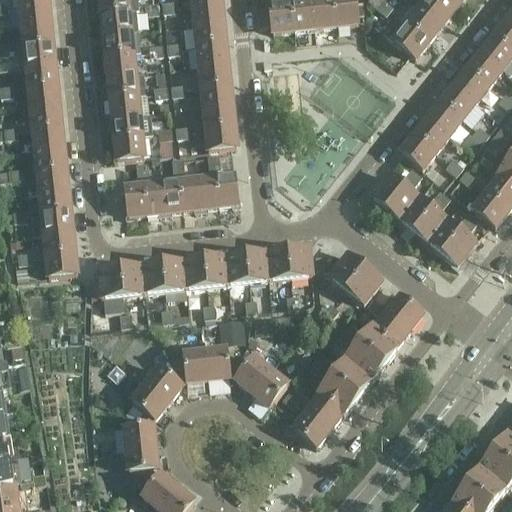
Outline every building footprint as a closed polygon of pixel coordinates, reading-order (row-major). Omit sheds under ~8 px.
[(49,9),(47,0),(19,0),(20,12),(49,9)] [(129,18),(126,0),(99,0),(101,6),(102,21),(129,18)] [(222,8),(220,0),(192,0),(193,11),(222,8)] [(455,16),(435,0),(431,0),(420,15),(442,32),(455,16)] [(468,0),(435,0),(455,16),(468,0)] [(355,7),(355,4),(333,6),(336,33),(358,30),(357,27),(357,24),(357,20),(364,20),(363,7),(355,7)] [(392,11),(384,5),(380,10),(388,16),(392,11)] [(336,33),(333,6),(313,8),(315,35),(336,33)] [(224,29),(222,8),(193,11),(196,32),(224,29)] [(315,35),(313,8),(292,11),(295,37),(315,35)] [(51,30),(49,9),(20,12),(23,33),(51,30)] [(388,16),(380,10),(377,14),(385,20),(388,16)] [(295,37),(292,11),(270,13),(272,33),(273,37),(273,40),(295,37)] [(272,33),(270,13),(257,14),(260,35),(266,34),(272,33)] [(442,32),(420,15),(407,31),(429,49),(442,32)] [(137,17),(129,18),(102,21),(104,42),(131,39),(139,38),(137,17)] [(429,49),(407,31),(398,23),(384,40),(393,48),(411,62),(413,63),(416,66),(429,49)] [(511,31),(507,28),(494,44),(511,58),(511,31)] [(226,50),(224,29),(196,32),(198,53),(226,50)] [(53,51),(51,30),(23,33),(25,54),(53,51)] [(133,60),(131,39),(104,42),(107,63),(133,60)] [(511,64),(511,58),(494,44),(481,60),(502,77),(511,64)] [(228,71),(226,50),(198,53),(200,74),(228,71)] [(55,72),(53,51),(25,54),(27,75),(55,72)] [(135,81),(133,60),(107,63),(108,78),(109,83),(135,81)] [(502,77),(481,60),(468,77),(489,94),(502,77)] [(231,92),(228,71),(200,74),(202,95),(231,92)] [(57,93),(55,72),(27,75),(29,96),(57,93)] [(489,94),(468,77),(455,93),(476,110),(489,94)] [(138,101),(135,81),(109,83),(111,104),(138,101)] [(233,113),(231,92),(202,95),(205,116),(233,113)] [(60,114),(57,93),(29,96),(31,117),(60,114)] [(476,110),(455,93),(442,110),(463,126),(476,110)] [(511,109),(511,105),(504,100),(501,103),(511,111),(511,109)] [(140,122),(138,101),(111,104),(113,120),(113,125),(140,122)] [(511,111),(501,103),(498,107),(508,115),(511,111)] [(463,126),(442,110),(429,126),(450,143),(463,126)] [(235,133),(233,113),(205,116),(207,136),(235,133)] [(62,134),(60,114),(31,117),(34,137),(62,134)] [(142,143),(140,122),(113,125),(115,146),(142,143)] [(450,143),(429,126),(415,142),(436,159),(450,143)] [(318,153),(336,168),(354,148),(336,132),(318,153)] [(488,140),(478,132),(475,136),(485,144),(488,140)] [(237,155),(235,133),(207,136),(209,158),(232,156),(237,155)] [(64,155),(62,134),(34,137),(36,158),(64,155)] [(485,144),(475,136),(472,140),(481,148),(485,144)] [(423,176),(436,159),(415,142),(402,159),(404,161),(423,176)] [(144,165),(142,143),(115,146),(118,168),(120,167),(144,165)] [(502,151),(492,143),(488,147),(498,155),(502,151)] [(498,155),(488,147),(485,151),(495,159),(498,155)] [(66,176),(64,155),(36,158),(38,179),(66,176)] [(461,173),(452,165),(449,169),(458,177),(461,173)] [(511,166),(499,182),(498,183),(500,184),(500,183),(511,192),(511,166)] [(458,177),(449,169),(446,173),(455,181),(458,177)] [(411,186),(417,178),(412,174),(406,182),(411,186)] [(68,197),(66,176),(38,179),(40,200),(68,197)] [(475,184),(465,176),(462,180),(472,188),(475,184)] [(416,190),(422,182),(417,178),(411,186),(416,190)] [(472,188),(462,180),(459,184),(469,191),(472,188)] [(237,206),(234,181),(225,182),(225,184),(216,185),(219,214),(233,212),(233,214),(240,214),(240,209),(239,205),(237,206)] [(376,208),(386,216),(404,194),(397,188),(399,187),(391,181),(376,200),(374,199),(372,202),(369,205),(375,210),(376,208)] [(511,192),(500,183),(500,184),(487,200),(509,218),(511,213),(511,192)] [(219,214),(216,185),(208,186),(207,184),(198,185),(202,218),(208,218),(207,215),(219,214)] [(202,218),(198,185),(189,186),(189,188),(180,189),(183,218),(195,216),(195,219),(202,218)] [(183,218),(180,189),(172,190),(172,188),(162,189),(166,222),(172,221),(172,219),(183,218)] [(166,222),(162,189),(153,190),(153,192),(145,193),(148,221),(159,220),(160,223),(166,222)] [(148,221),(145,193),(135,194),(135,192),(126,193),(128,217),(126,217),(127,222),(127,226),(134,225),(134,223),(148,221)] [(412,200),(404,194),(386,216),(396,224),(394,226),(399,230),(420,203),(414,198),(412,200)] [(71,218),(68,197),(40,200),(43,221),(71,218)] [(439,209),(445,201),(441,197),(434,205),(439,209)] [(509,218),(487,200),(473,217),(491,231),(493,233),(496,235),(509,218)] [(444,212),(450,205),(445,201),(439,209),(444,212)] [(415,239),(433,217),(425,211),(427,209),(420,203),(399,230),(404,234),(406,232),(415,239)] [(427,252),(449,226),(442,220),(440,223),(433,217),(415,239),(424,246),(423,248),(427,252)] [(73,239),(71,218),(43,221),(45,242),(73,239)] [(467,231),(474,223),(469,220),(463,227),(467,231)] [(472,235),(478,227),(474,223),(467,231),(472,235)] [(443,262),(461,239),(454,233),(455,231),(449,226),(427,252),(432,256),(434,254),(443,262)] [(75,260),(73,239),(45,242),(47,263),(75,260)] [(461,268),(477,249),(470,243),(468,245),(461,239),(443,262),(454,270),(453,272),(458,276),(460,273),(463,270),(461,268)] [(310,260),(310,256),(288,259),(291,285),(312,283),(310,260)] [(291,285),(288,259),(267,261),(270,288),(291,285)] [(77,281),(75,260),(47,263),(49,284),(74,282),(77,281)] [(270,288),(267,261),(246,263),(249,290),(270,288)] [(347,298),(365,276),(348,262),(346,265),(344,267),(330,284),(347,298)] [(249,290),(246,263),(225,265),(228,292),(249,290)] [(228,292),(225,265),(204,268),(207,294),(228,292)] [(207,294),(204,268),(184,270),(186,297),(207,294)] [(186,297),(184,270),(163,272),(166,299),(186,297)] [(166,299),(163,272),(142,274),(145,301),(166,299)] [(145,301),(142,274),(121,277),(124,303),(145,301)] [(381,291),(382,289),(365,276),(347,298),(364,311),(371,303),(381,291)] [(124,303),(121,277),(99,279),(100,282),(100,286),(102,306),(124,303)] [(382,309),(375,304),(374,305),(371,308),(378,314),(382,309)] [(423,322),(401,304),(387,321),(409,339),(423,322)] [(378,314),(371,308),(368,313),(374,319),(378,314)] [(329,326),(336,316),(334,314),(329,310),(323,318),(322,320),(329,326)] [(409,339),(387,321),(374,337),(374,338),(396,355),(409,339)] [(270,324),(254,326),(256,342),(272,340),(270,324)] [(243,326),(221,328),(223,351),(245,349),(243,326)] [(350,338),(345,334),(342,332),(340,334),(339,336),(346,343),(350,338)] [(346,343),(339,336),(335,341),(343,347),(346,343)] [(396,355),(374,338),(374,337),(373,336),(372,336),(359,353),(384,373),(398,356),(396,355)] [(384,373),(359,353),(346,369),(371,389),(384,373)] [(305,370),(312,361),(308,357),(300,367),(305,370)] [(230,385),(229,373),(227,358),(206,360),(209,388),(230,386),(230,385)] [(209,388),(206,360),(184,363),(186,378),(187,390),(187,391),(209,388)] [(324,371),(316,364),(312,369),(320,375),(324,371)] [(253,401),(271,379),(254,365),(244,377),(237,387),(236,388),(253,401)] [(320,375),(312,369),(308,374),(316,380),(320,375)] [(371,389),(346,369),(333,386),(358,406),(371,389)] [(237,387),(244,377),(238,372),(229,373),(230,385),(234,385),(237,387)] [(0,399),(11,398),(7,375),(4,375),(0,375),(0,399)] [(181,393),(172,385),(160,376),(146,393),(168,411),(182,394),(181,393)] [(187,390),(186,378),(177,379),(172,385),(181,393),(184,390),(187,390)] [(276,407),(287,392),(271,379),(253,401),(269,414),(276,407)] [(358,406),(333,386),(320,402),(319,402),(321,404),(321,403),(343,421),(345,423),(358,406)] [(168,411),(146,393),(133,409),(144,419),(154,427),(155,427),(168,411)] [(298,403),(290,397),(286,402),(294,408),(298,403)] [(294,408),(286,402),(282,407),(290,413),(294,408)] [(343,421),(321,403),(321,404),(308,420),(330,437),(343,421)] [(0,422),(9,421),(7,409),(1,410),(0,405),(0,422)] [(152,429),(154,427),(144,419),(139,426),(140,435),(152,433),(152,429)] [(330,437),(308,420),(295,437),(317,454),(330,437)] [(0,446),(6,445),(4,434),(11,433),(9,421),(0,422),(0,446)] [(152,433),(140,435),(125,436),(127,458),(155,455),(153,433),(152,433)] [(511,447),(509,445),(507,443),(494,460),(511,474),(511,447)] [(0,469),(17,467),(13,444),(6,445),(0,446),(0,469)] [(158,476),(156,460),(155,455),(127,458),(130,479),(145,478),(157,476),(158,476)] [(511,489),(511,474),(494,460),(481,477),(506,497),(511,489)] [(0,469),(0,491),(20,488),(19,479),(17,467),(0,469)] [(152,492),(160,482),(157,480),(157,476),(145,478),(146,486),(152,492)] [(493,511),(506,497),(481,477),(468,493),(491,511),(493,511)] [(21,493),(34,491),(32,481),(32,478),(19,479),(21,493)] [(45,479),(32,481),(34,491),(47,489),(45,479)] [(153,511),(163,511),(178,495),(161,481),(160,482),(152,492),(143,503),(153,511)] [(21,493),(20,488),(0,491),(0,497),(17,495),(21,495),(21,493)] [(491,511),(468,493),(454,510),(456,511),(457,511),(491,511)] [(0,511),(19,511),(17,495),(0,497),(0,511)] [(191,511),(195,509),(178,495),(163,511),(191,511)]
